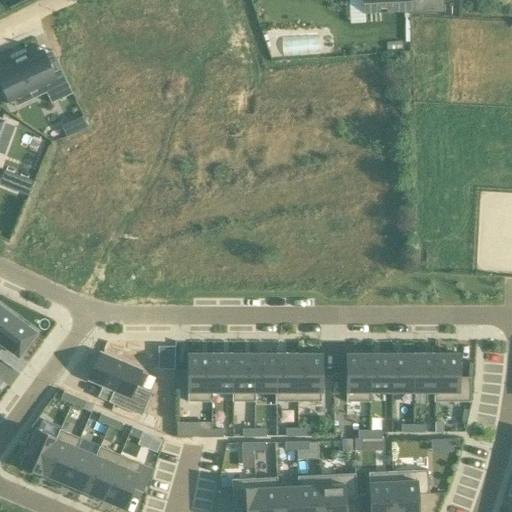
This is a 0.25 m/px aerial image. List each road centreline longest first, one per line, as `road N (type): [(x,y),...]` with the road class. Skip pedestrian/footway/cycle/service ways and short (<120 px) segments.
road 1 (residential): [(92,309),(511,319)]
road 2 (residential): [(92,309),(137,230),(237,206)]
road 3 (residential): [(237,206),(378,172),(387,203)]
road 4 (residential): [(0,436),(92,309)]
road 5 (residential): [(511,386),(479,511)]
